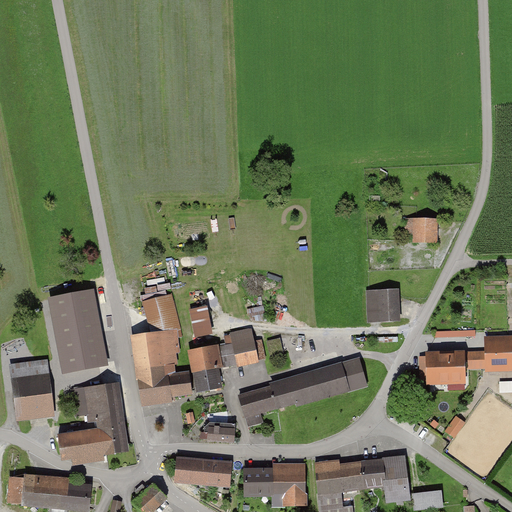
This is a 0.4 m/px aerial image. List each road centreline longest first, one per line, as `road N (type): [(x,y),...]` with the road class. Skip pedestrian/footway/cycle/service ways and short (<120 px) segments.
road 1 (unclassified): [(58,0),(152,464)]
road 2 (unclassified): [(373,417),(482,200),(490,166),(484,0)]
road 3 (unclassified): [(152,464),(177,449),(307,452),(349,437),(373,417)]
road 4 (unclassified): [(0,434),(107,480),(124,481),(152,464)]
road 5 (residential): [(373,417),(511,509)]
